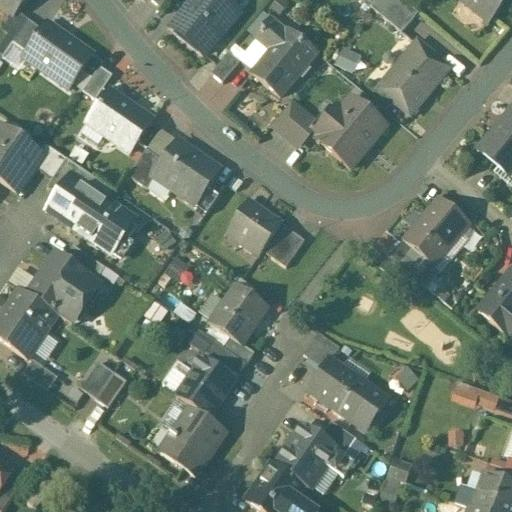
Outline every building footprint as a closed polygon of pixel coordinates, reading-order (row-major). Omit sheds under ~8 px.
[(0,0),(0,12),(10,20),(24,0),(0,0)] [(145,0),(146,0),(160,12),(170,0),(145,0)] [(195,0),(169,32),(202,58),(237,16),(218,0),(195,0)] [(416,15),(397,0),(378,0),(370,10),(399,35),(416,15)] [(456,0),(486,26),(508,0),(456,0)] [(269,22),(253,42),(268,55),(251,76),(278,99),(312,59),(269,22)] [(26,23),(10,46),(25,56),(41,34),(26,23)] [(90,58),(46,27),(25,56),(23,60),(67,91),(90,58)] [(415,45),(375,92),(408,120),(448,73),(415,45)] [(228,54),(209,77),(220,86),(239,63),(228,54)] [(111,78),(98,70),(81,95),(93,103),(111,78)] [(108,94),(86,125),(128,156),(150,124),(108,94)] [(350,101),(315,144),(349,172),(385,129),(350,101)] [(290,107),(271,129),(295,150),(315,127),(290,107)] [(511,111),(476,153),(477,155),(481,151),(511,177),(508,181),(510,182),(511,179),(511,111)] [(39,156),(0,129),(0,176),(2,177),(0,179),(0,183),(15,194),(32,169),(40,157),(39,156)] [(217,175),(174,146),(162,164),(151,181),(153,182),(192,209),(193,210),(205,193),(217,175)] [(65,162),(45,147),(39,156),(40,157),(32,169),(51,183),(65,162)] [(146,152),(127,180),(145,192),(153,182),(151,181),(162,164),(146,152)] [(95,182),(65,162),(51,183),(45,191),(73,210),(87,191),(88,192),(95,182)] [(88,192),(87,191),(73,210),(63,226),(104,254),(114,240),(119,243),(133,222),(88,192)] [(205,193),(193,210),(192,209),(191,210),(204,219),(217,201),(205,193)] [(437,201),(401,244),(433,271),(434,271),(434,270),(430,266),(455,237),(459,240),(469,228),(437,201)] [(280,227),(246,204),(222,238),(223,239),(226,234),(259,256),(256,260),(257,261),(262,254),(278,229),(280,227)] [(301,244),(278,229),(262,254),(284,270),(301,244)] [(433,271),(401,244),(387,261),(406,277),(424,292),(438,275),(434,271),(433,271)] [(104,270),(71,247),(62,262),(94,284),(104,270)] [(62,262),(54,256),(25,298),(55,318),(71,329),(99,287),(94,284),(62,262)] [(406,277),(387,261),(378,271),(397,287),(406,277)] [(511,328),(511,275),(510,274),(477,314),(505,337),(511,328)] [(268,312),(233,288),(207,326),(229,341),(242,350),(242,349),(268,312)] [(19,293),(0,320),(0,344),(26,362),(55,318),(25,298),(19,293)] [(338,351),(317,336),(302,358),(323,372),(329,362),(330,363),(338,351)] [(253,356),(242,349),(242,350),(229,341),(222,351),(246,367),(253,356)] [(222,351),(211,344),(202,357),(236,380),(246,367),(222,351)] [(235,385),(200,361),(174,399),(190,410),(190,411),(208,423),(235,385)] [(330,363),(329,362),(323,372),(307,395),(364,435),(387,402),(330,363)] [(56,381),(32,364),(22,377),(47,394),(56,381)] [(113,377),(97,366),(79,392),(95,403),(113,377)] [(125,385),(113,377),(95,403),(107,411),(125,385)] [(498,400),(481,394),(476,407),(493,413),(498,400)] [(511,405),(498,400),(493,413),(511,419),(511,405)] [(208,423),(190,411),(171,438),(167,435),(166,438),(170,441),(159,456),(194,479),(225,435),(208,423)] [(354,443),(330,426),(320,441),(336,453),(335,454),(343,460),(354,443)] [(320,441),(302,429),(274,469),(303,489),(309,493),(335,454),(336,453),(320,441)] [(0,463),(0,493),(7,484),(14,474),(0,463)] [(274,469),(272,467),(246,504),(257,511),(286,511),(303,489),(274,469)] [(511,476),(504,474),(500,486),(511,490),(511,476)] [(511,511),(511,490),(500,486),(484,480),(472,511),(511,511)] [(7,484),(0,493),(0,511),(6,511),(20,493),(7,484)]
